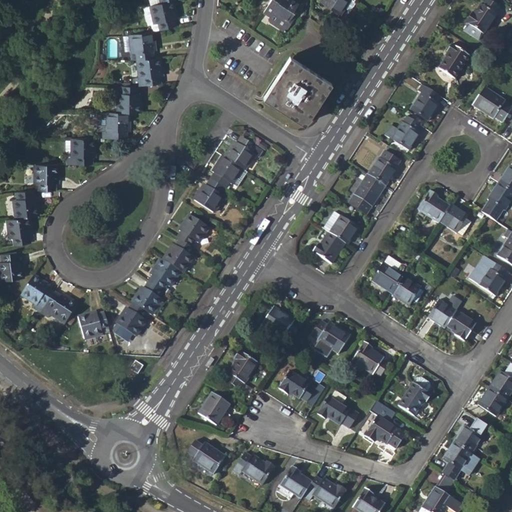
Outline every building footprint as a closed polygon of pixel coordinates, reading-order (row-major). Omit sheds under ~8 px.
[(152,24),(153,31),(176,26),(175,19),(177,18),(173,0),(170,0),(162,2),(152,5),(151,5),(142,6),(147,25),(152,24)] [(270,0),(263,13),(268,16),(270,23),(285,33),(291,24),(288,22),(293,14),(301,3),(295,0),(270,0)] [(339,14),(346,4),(348,0),(321,0),(320,2),(339,14)] [(464,31),(479,41),(496,15),(495,14),(498,8),(487,0),(485,0),(482,6),(480,5),(475,14),(472,13),(465,23),(468,25),(464,31)] [(288,22),(291,24),(296,16),(293,14),(288,22)] [(155,50),(153,31),(131,33),(133,53),(137,53),(138,58),(153,57),(152,51),(155,50)] [(438,69),(454,80),(469,56),(452,45),(447,52),(448,53),(438,69)] [(137,78),(137,85),(160,83),(159,76),(162,75),(160,56),(153,57),(138,58),(139,78),(137,78)] [(266,98),(302,122),(329,81),(292,57),(266,98)] [(137,93),(137,85),(113,85),(114,93),(118,93),(118,112),(129,112),(140,112),(140,93),(137,93)] [(438,104),(442,98),(422,85),(418,91),(421,93),(410,110),(428,121),(438,104)] [(494,117),(502,123),(511,107),(504,102),(505,101),(485,87),(472,105),(493,119),(494,117)] [(98,131),(102,131),(107,131),(106,112),(98,112),(98,131)] [(129,132),(129,112),(118,112),(106,112),(107,131),(102,131),(102,138),(126,138),(126,132),(129,132)] [(385,136),(408,151),(419,134),(415,131),(419,125),(407,116),(402,123),(402,122),(396,131),(390,127),(385,136)] [(235,142),(224,158),(243,170),(254,154),(258,157),(262,151),(241,137),(237,143),(235,142)] [(95,157),(95,138),(72,138),(72,141),(72,157),(67,157),(67,164),(92,164),(92,157),(95,157)] [(379,158),(368,175),(385,187),(396,170),(396,169),(401,161),(385,151),(380,159),(379,158)] [(224,158),(222,156),(212,172),(214,173),(210,180),(223,188),(227,182),(231,184),(236,187),(246,172),(243,170),(224,158)] [(508,166),(498,182),(511,191),(511,163),(510,167),(508,166)] [(58,183),(58,164),(35,164),(36,183),(40,183),(40,190),(55,190),(55,183),(58,183)] [(366,216),(385,187),(368,175),(367,175),(348,205),(366,216)] [(219,194),(223,188),(210,180),(206,186),(204,184),(194,200),(212,212),(222,196),(219,194)] [(505,211),(511,199),(511,191),(498,182),(487,200),(488,201),(481,212),(487,217),(495,222),(502,210),(505,211)] [(33,196),(33,190),(29,190),(17,191),(18,199),(14,199),(17,218),(30,216),(39,215),(37,196),(33,196)] [(418,210),(438,223),(439,222),(449,206),(437,198),(438,196),(430,191),(418,210)] [(468,215),(451,204),(449,206),(439,222),(462,237),(471,223),(465,219),(468,215)] [(334,212),(323,230),(327,233),(345,244),(347,245),(358,228),(334,212)] [(181,232),(177,239),(179,240),(190,247),(194,241),(197,243),(208,228),(189,215),(179,231),(181,232)] [(33,235),(30,216),(17,218),(8,219),(10,238),(15,238),(16,244),(31,242),(30,235),(33,235)] [(496,255),(511,265),(511,232),(507,229),(503,236),(507,239),(496,255)] [(331,264),(345,244),(327,233),(319,245),(317,244),(312,252),(331,264)] [(189,255),(192,249),(190,247),(179,240),(176,246),(173,244),(162,261),(179,272),(181,273),(192,257),(189,255)] [(18,258),(17,251),(2,254),(3,261),(0,260),(0,263),(3,281),(24,277),(22,258),(18,258)] [(371,281),(392,294),(403,277),(395,272),(399,265),(387,257),(371,281)] [(169,287),(179,272),(162,261),(160,260),(150,275),(153,277),(149,283),(161,292),(165,285),(169,287)] [(504,279),(508,272),(492,262),(477,285),(495,296),(505,280),(504,279)] [(50,286),(34,276),(21,295),(37,305),(40,302),(46,306),(54,293),(48,289),(50,286)] [(403,277),(392,294),(409,305),(411,301),(414,303),(416,302),(423,292),(422,290),(403,277)] [(158,297),(161,292),(149,283),(145,289),(142,287),(131,303),(132,304),(147,314),(150,316),(161,300),(158,297)] [(50,313),(66,323),(78,304),(62,294),(60,297),(54,293),(46,306),(52,310),(50,313)] [(427,317),(444,328),(445,327),(455,311),(439,300),(427,317)] [(144,319),(147,314),(132,304),(129,310),(126,308),(116,324),(135,336),(145,321),(144,319)] [(262,325),(289,343),(299,327),(292,323),(294,320),(273,306),(262,325)] [(475,324),(455,311),(445,327),(455,333),(454,335),(464,342),(475,324)] [(102,332),(109,331),(104,313),(98,315),(97,313),(78,318),(84,339),(103,334),(102,332)] [(320,321),(310,336),(318,341),(313,349),(326,357),(331,349),(338,354),(349,336),(329,322),(327,325),(320,321)] [(374,373),(380,377),(388,365),(382,360),(384,358),(371,349),(372,347),(364,342),(352,361),(372,375),(374,373)] [(242,383),(244,384),(258,363),(239,351),(234,359),(236,361),(228,373),(230,375),(226,381),(238,389),(242,383)] [(211,357),(206,365),(210,367),(215,360),(213,359),(211,357)] [(130,369),(138,374),(143,366),(135,361),(130,369)] [(331,362),(326,368),(334,373),(338,367),(331,362)] [(300,398),(306,402),(315,389),(308,385),(309,383),(290,371),(278,389),(289,396),(290,394),(299,399),(300,398)] [(511,379),(500,371),(489,388),(507,400),(511,392),(511,379)] [(414,384),(427,392),(431,387),(430,384),(420,378),(417,379),(414,384)] [(430,395),(427,392),(414,384),(413,383),(398,406),(413,416),(424,400),(426,402),(430,395)] [(496,417),(507,400),(489,388),(478,405),(496,417)] [(331,397),(342,404),(346,398),(335,391),(331,397)] [(198,414),(216,425),(229,405),(212,393),(198,414)] [(358,414),(342,404),(331,397),(329,395),(317,413),(325,419),(327,417),(339,425),(340,423),(349,429),(358,414)] [(387,443),(395,449),(405,434),(377,416),(364,436),(374,442),(377,439),(386,444),(387,443)] [(465,426),(454,442),(471,454),(482,437),(489,427),(476,419),(470,429),(465,426)] [(192,461),(212,475),(225,456),(204,443),(202,446),(194,440),(186,453),(194,458),(192,461)] [(470,477),(480,460),(471,454),(454,442),(443,459),(450,464),(443,475),(453,481),(460,471),(470,477)] [(241,472),(261,485),(274,466),(267,462),(266,463),(253,455),(251,457),(244,453),(236,466),(242,470),(241,472)] [(280,485),(301,499),(304,495),(312,482),(299,473),(300,472),(292,467),(280,485)] [(322,481),(316,477),(312,482),(304,495),(310,499),(314,495),(333,508),(345,490),(338,486),(337,488),(323,479),(322,481)] [(435,487),(422,508),(427,511),(444,511),(453,500),(435,487)] [(352,507),(358,511),(378,511),(384,504),(372,496),(373,494),(365,488),(352,507)]
